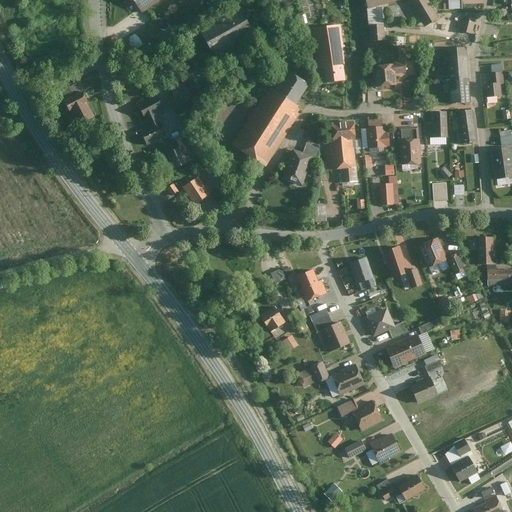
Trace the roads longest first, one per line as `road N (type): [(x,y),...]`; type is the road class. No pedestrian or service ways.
road 1 (tertiary): [(130,252),(221,375),(296,511)]
road 2 (residential): [(318,236),(384,388),(454,511)]
road 3 (residential): [(98,0),(120,133),(169,236)]
road 4 (tertiary): [(0,60),(38,130),(130,252)]
road 5 (residential): [(488,0),(475,53),(487,211)]
road 6 (residential): [(239,216),(143,59)]
road 7 (residential): [(318,236),(487,211)]
road 8 (unclassified): [(130,252),(0,273)]
road 9 (residential): [(310,106),(239,216)]
